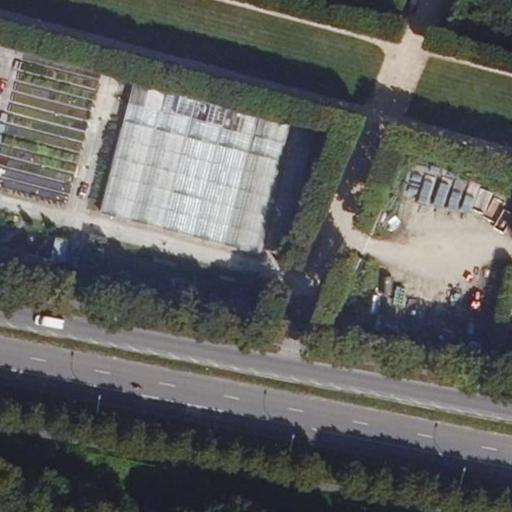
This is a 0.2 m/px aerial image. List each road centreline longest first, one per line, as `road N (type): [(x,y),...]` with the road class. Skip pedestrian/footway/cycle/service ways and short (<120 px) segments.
road 1 (primary): [(0,357),(511,455)]
road 2 (primary): [(511,409),(0,313)]
